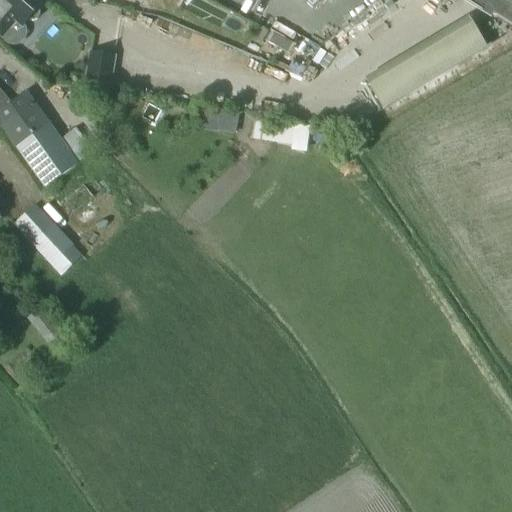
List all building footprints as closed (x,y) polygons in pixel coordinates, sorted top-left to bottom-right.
[(0,0),(0,35),(3,38),(15,24),(22,30),(29,22),(30,22),(32,23),(33,23),(34,22),(36,22),(37,21),(38,20),(39,19),(39,17),(40,16),(40,15),(40,13),(39,12),(39,10),(44,5),(38,0),(0,0)] [(511,0),(458,0),(490,20),(494,15),(511,27),(511,0)] [(376,108),(484,52),(467,19),(359,75),(376,108)] [(83,86),(110,91),(115,57),(89,53),(83,86)] [(0,111),(12,103),(0,90),(0,111)] [(12,103),(0,111),(0,128),(43,190),(79,165),(27,93),(12,103)] [(255,117),(250,139),(303,152),(308,130),(255,117)] [(13,225),(61,278),(83,257),(35,205),(13,225)] [(26,320),(54,353),(68,342),(40,308),(26,320)]
